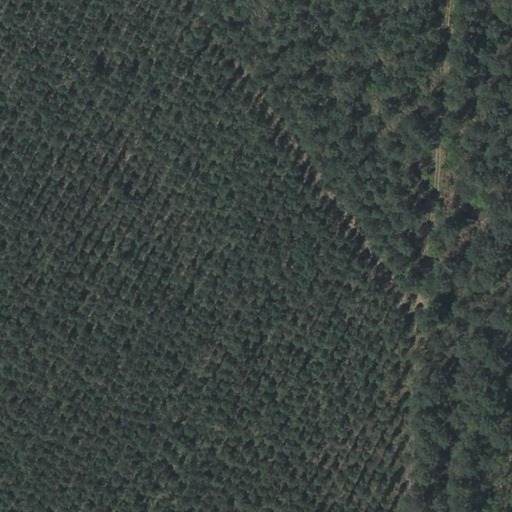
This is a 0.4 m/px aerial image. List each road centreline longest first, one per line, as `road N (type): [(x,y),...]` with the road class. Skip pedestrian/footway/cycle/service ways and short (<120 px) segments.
road 1 (track): [(460,0),(425,300),(411,511)]
road 2 (track): [(210,0),(425,300)]
